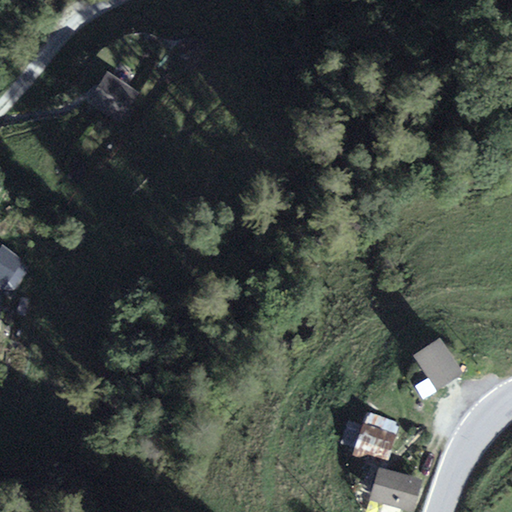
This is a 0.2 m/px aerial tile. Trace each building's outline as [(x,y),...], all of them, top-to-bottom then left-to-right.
[(159,57),(144,70),(153,81),(169,68),(159,57)] [(135,95),(107,75),(86,104),(113,124),(135,95)] [(29,269),(2,251),(0,253),(0,288),(10,296),(29,269)] [(439,338),(418,350),(438,384),(459,371),(439,338)] [(395,421),(369,413),(357,450),(382,458),(395,421)] [(419,477),(380,465),(371,494),(411,505),(419,477)]
